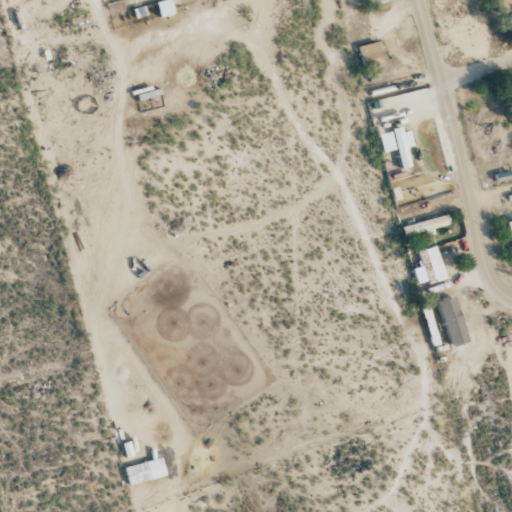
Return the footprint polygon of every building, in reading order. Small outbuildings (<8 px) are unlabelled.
[(160,18),(175,14),(172,4),(179,3),(178,0),(163,0),(156,2),(160,18)] [(357,47),(363,68),(383,62),(378,41),(357,47)] [(411,166),(400,127),(391,129),(402,169),(411,166)] [(382,152),(394,150),(390,132),(378,135),(382,152)] [(432,229),(449,224),(446,214),(400,228),(403,237),(423,231),(425,237),(433,234),(432,229)] [(416,252),(420,266),(412,269),(417,286),(445,278),(435,246),(416,252)]
